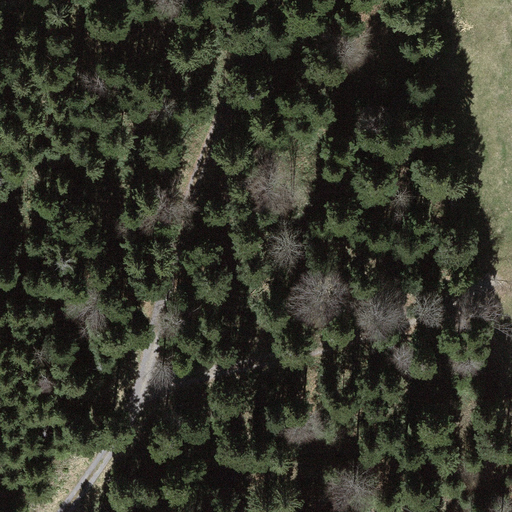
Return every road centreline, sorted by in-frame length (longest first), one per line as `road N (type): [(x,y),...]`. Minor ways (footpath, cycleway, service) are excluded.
road 1 (track): [(71,511),(124,442),(147,390),(206,172),(286,0)]
road 2 (track): [(465,287),(151,375)]
